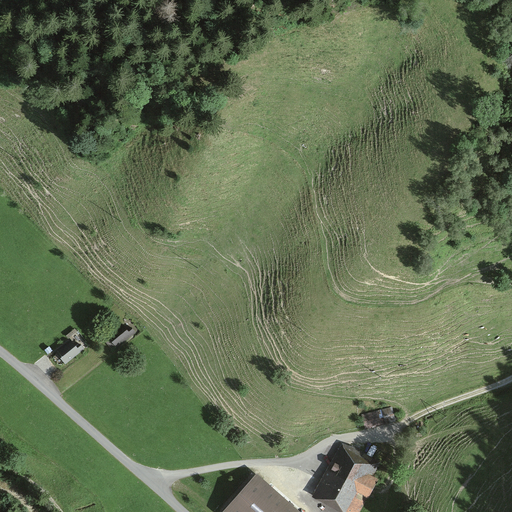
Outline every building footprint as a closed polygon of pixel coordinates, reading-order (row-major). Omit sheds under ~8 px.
[(123,327),(109,339),(117,349),(136,332),(131,327),(127,331),(123,327)] [(70,340),(55,352),(65,364),(84,349),(80,344),(76,347),(70,340)] [(392,407),(361,415),(365,430),(396,422),(392,407)] [(352,511),(377,466),(343,449),(317,500),(340,511),(352,511)] [(295,511),(258,478),(226,511),(295,511)]
